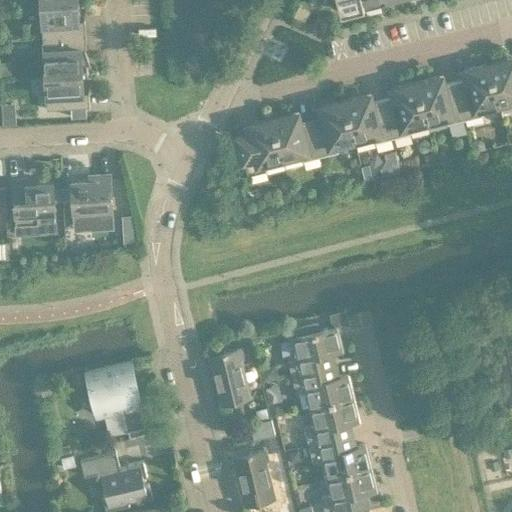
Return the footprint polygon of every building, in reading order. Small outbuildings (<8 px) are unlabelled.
[(56,0),(40,1),(42,37),(85,34),(84,20),(79,21),(78,4),(83,4),(82,0),(56,0)] [(364,8),(362,0),(329,0),(339,5),(341,11),(362,6),(362,9),(364,8)] [(362,0),(364,8),(382,4),(381,1),(385,0),(362,0)] [(44,72),(87,70),(87,64),(82,65),(81,48),(86,48),(85,34),(42,37),(44,72)] [(511,57),(489,63),(499,103),(511,99),(511,57)] [(0,61),(0,73),(11,72),(10,61),(0,61)] [(466,79),(455,81),(464,119),(482,114),(480,107),(499,103),(489,63),(463,70),(466,79)] [(87,70),(44,72),(46,109),(89,106),(88,92),(84,92),(83,76),(87,76),(87,70)] [(417,82),(427,121),(445,116),(447,123),(464,119),(455,81),(444,84),(442,75),(417,82)] [(383,100),(392,137),(410,133),(408,126),(427,121),(417,82),(391,88),(393,97),(383,100)] [(344,100),(355,139),(373,135),(375,142),(392,137),(383,100),(372,102),(370,93),(344,100)] [(311,118),(320,156),(338,151),(336,144),(355,139),(344,100),(319,106),(321,115),(311,118)] [(85,107),(72,108),(72,117),(86,116),(85,107)] [(272,118),(282,158),(301,153),(303,160),(320,156),(311,118),(300,121),(298,112),(272,118)] [(282,158),(272,118),(247,125),(249,133),(238,136),(247,174),(266,169),(264,162),(282,158)] [(483,141),(479,139),(472,140),(474,150),(485,148),(483,141)] [(445,149),(436,152),(439,160),(447,158),(445,149)] [(361,166),(365,179),(372,177),(369,164),(361,166)] [(97,179),(71,181),(71,187),(72,200),(73,219),(90,218),(90,219),(113,218),(110,173),(96,174),(97,179)] [(126,191),(124,174),(114,175),(116,193),(126,191)] [(27,178),(13,179),(13,185),(14,207),(15,224),(17,224),(18,234),(39,233),(38,221),(55,220),(54,200),(53,188),(53,182),(27,183),(27,178)] [(13,185),(4,185),(4,186),(5,206),(5,207),(14,207),(13,185)] [(62,187),(53,188),(54,200),(63,199),(62,187)] [(71,187),(62,187),(63,199),(63,200),(72,200),(71,187)] [(292,374),(332,364),(329,352),(341,349),(335,325),(319,329),(317,322),(298,327),(300,334),(294,335),(298,352),(287,355),(292,374)] [(222,402),(248,396),(237,348),(210,354),(222,402)] [(129,362),(88,372),(98,413),(121,407),(127,431),(145,427),(129,362)] [(335,376),(332,364),(292,374),(296,393),(307,390),(311,406),(352,396),(347,373),(335,376)] [(274,365),(261,368),(263,379),(276,376),(274,365)] [(309,444),(349,434),(346,422),(358,419),(352,396),(311,406),(315,422),(304,425),(309,444)] [(279,401),(270,404),(273,414),(282,412),(279,401)] [(275,433),(271,418),(250,423),(254,438),(275,433)] [(273,434),(264,437),(267,451),(277,449),(273,434)] [(329,476),(370,466),(364,443),(352,446),(349,434),(309,444),(313,463),(325,460),(329,476)] [(511,454),(511,447),(501,451),(502,457),(511,454)] [(247,503),(273,497),(261,449),(235,455),(247,503)] [(137,503),(153,499),(149,484),(145,484),(143,477),(147,476),(143,460),(120,466),(116,450),(80,459),(84,476),(97,473),(100,487),(104,486),(106,494),(102,495),(106,510),(129,505),(128,502),(136,500),(137,503)] [(297,450),(289,452),(291,460),(296,459),(299,455),(297,450)] [(370,466),(329,476),(333,492),(321,495),(325,511),(337,511),(367,505),(364,492),(375,489),(370,466)]
